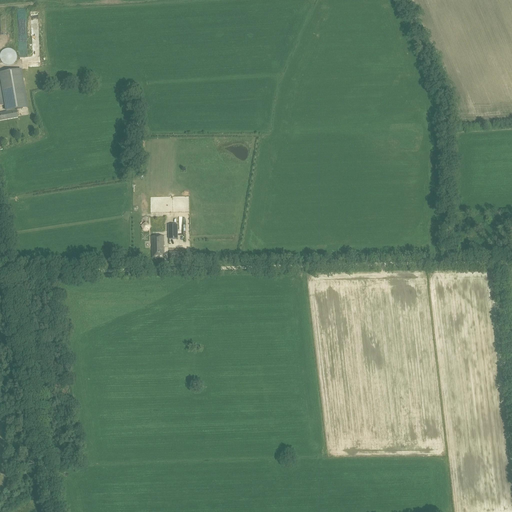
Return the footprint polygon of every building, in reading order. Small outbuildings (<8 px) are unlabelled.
[(0,73),(0,106),(5,105),(6,111),(21,109),(21,111),(22,110),(22,108),(27,108),(20,69),(12,71),(13,71),(0,73)] [(17,110),(0,112),(0,121),(18,118),(17,110)] [(178,225),(168,225),(168,239),(178,239),(178,225)] [(164,255),(164,241),(164,236),(151,236),(151,242),(152,242),(152,258),(155,258),(155,256),(164,255)] [(169,252),(169,261),(180,261),(180,252),(169,252)]
